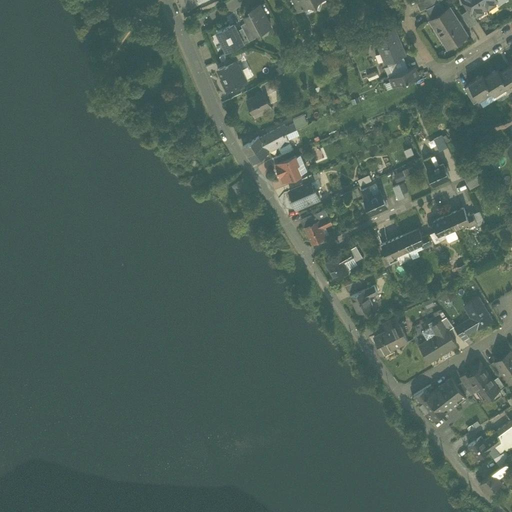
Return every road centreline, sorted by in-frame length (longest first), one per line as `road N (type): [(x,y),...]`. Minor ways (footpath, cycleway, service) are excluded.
road 1 (residential): [(305,252),(219,119),(184,36)]
road 2 (residential): [(401,396),(305,252)]
road 3 (residential): [(305,252),(459,184)]
road 4 (residential): [(500,511),(401,396)]
road 5 (residential): [(401,396),(511,324)]
